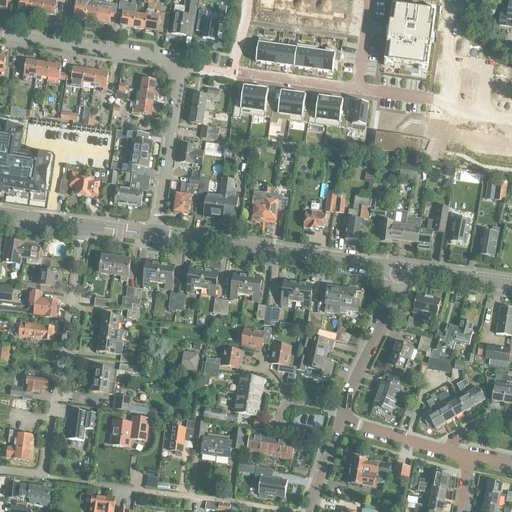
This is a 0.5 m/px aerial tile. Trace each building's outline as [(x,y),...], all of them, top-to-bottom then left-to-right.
[(0,0),(0,7),(0,8),(1,9),(4,9),(6,8),(7,9),(8,2),(13,2),(13,0),(0,0)] [(19,11),(31,12),(32,0),(15,0),(15,3),(20,3),(19,11)] [(32,0),(31,12),(42,14),(44,0),(32,0)] [(44,0),(42,14),(43,14),(43,17),(48,18),(50,15),(54,16),(56,0),(44,0)] [(77,0),(74,19),(86,21),(89,1),(83,0),(81,0),(82,0),(79,0),(77,0)] [(174,14),(171,34),(186,36),(192,37),(198,0),(185,0),(184,7),(175,6),(174,14)] [(273,0),(273,7),(283,8),(283,0),(273,0)] [(283,0),(283,8),(293,10),(294,0),(283,0)] [(294,0),(293,10),(303,11),(304,0),(294,0)] [(304,0),(303,11),(313,13),(314,0),(304,0)] [(314,0),(313,13),(323,14),(324,0),(314,0)] [(324,0),(323,14),(333,15),(335,0),(324,0)] [(335,0),(333,15),(343,17),(345,0),(335,0)] [(101,3),(89,1),(86,21),(98,23),(101,3)] [(511,2),(510,2),(508,13),(501,12),(499,27),(511,28),(511,2)] [(115,18),(116,12),(117,5),(101,3),(98,23),(110,24),(111,17),(115,18)] [(218,15),(217,22),(218,22),(217,23),(224,24),(225,18),(227,8),(224,8),(220,7),(218,15)] [(388,38),(385,62),(394,63),(420,67),(428,68),(432,44),(433,37),(436,13),(427,12),(401,8),(393,7),(389,30),(388,38)] [(148,10),(147,16),(145,30),(157,32),(160,12),(155,12),(155,11),(148,10)] [(200,11),(197,32),(204,33),(203,39),(215,41),(217,23),(218,22),(217,22),(206,20),(207,13),(200,11)] [(119,12),(118,18),(123,19),(121,26),(133,28),(135,15),(119,12)] [(133,28),(145,30),(147,16),(135,15),(133,28)] [(256,63),(266,64),(268,46),(269,46),(270,41),(259,39),(256,63)] [(295,68),(304,69),(307,46),(297,45),(297,47),(295,68)] [(266,64),(276,65),(278,47),(269,46),(268,46),(266,64)] [(285,66),(295,68),(297,47),(287,46),(287,48),(285,66)] [(304,69),(313,71),(316,52),(317,52),(317,48),(307,46),(304,69)] [(276,65),(285,66),(287,48),(278,47),(276,65)] [(323,72),(333,73),(336,50),(326,49),(325,54),(326,54),(323,72)] [(313,71),(323,72),(326,54),(325,54),(317,52),(316,52),(313,71)] [(31,78),(36,79),(38,63),(26,61),(23,80),(30,81),(31,78)] [(50,64),(38,63),(36,79),(36,80),(41,81),(42,77),(48,78),(50,64)] [(62,66),(50,64),(48,78),(64,80),(65,74),(61,73),(62,66)] [(82,89),(83,83),(85,70),(74,68),(72,75),(66,74),(65,81),(68,81),(67,87),(82,89)] [(97,72),(85,70),(83,83),(94,85),(97,72)] [(109,73),(97,72),(94,85),(94,87),(101,89),(101,92),(106,93),(109,73)] [(143,79),(141,91),(155,93),(157,81),(143,79)] [(253,116),(256,89),(244,87),(242,102),(236,101),(233,118),(240,119),(241,115),(253,116)] [(194,94),(192,109),(205,111),(207,101),(219,102),(220,91),(208,89),(207,96),(194,94)] [(271,119),(273,107),(266,106),(268,91),(256,89),(253,116),(271,119)] [(141,91),(140,102),(153,104),(155,93),(141,91)] [(290,121),(294,95),(282,93),(280,108),(273,107),(271,119),(270,124),(278,125),(279,120),(290,121)] [(309,124),(310,112),(304,111),(306,96),(294,95),(290,121),(309,124)] [(327,126),(331,99),(319,98),(317,112),(310,112),(309,124),(327,126)] [(346,129),(348,117),(341,116),(343,101),(331,99),(327,126),(346,129)] [(153,104),(140,102),(137,102),(136,109),(133,108),(132,113),(151,116),(153,104)] [(366,127),(369,105),(356,103),(354,118),(348,117),(346,129),(353,130),(354,126),(366,127)] [(12,107),(11,116),(26,119),(26,118),(31,118),(32,112),(20,110),(20,108),(12,107)] [(84,108),(83,119),(85,120),(85,119),(90,120),(91,109),(84,108)] [(203,125),(205,111),(192,109),(190,123),(203,125)] [(32,112),(31,118),(35,119),(35,120),(38,120),(41,120),(42,113),(36,112),(32,112)] [(78,115),(61,113),(61,119),(77,122),(78,115)] [(0,192),(8,194),(7,189),(45,195),(51,156),(33,152),(32,154),(21,152),(25,128),(0,123),(0,192)] [(202,127),(201,139),(218,141),(220,130),(202,127)] [(447,129),(445,149),(457,151),(459,131),(447,129)] [(459,131),(457,151),(469,153),(472,132),(459,131)] [(134,140),(132,154),(151,157),(153,143),(148,143),(149,135),(127,132),(126,139),(134,140)] [(472,132),(469,153),(481,154),(484,133),(472,132)] [(377,133),(374,150),(424,157),(426,140),(377,133)] [(484,133),(481,154),(494,156),(497,135),(484,133)] [(243,144),(244,140),(244,138),(231,136),(231,138),(230,142),(243,144)] [(223,145),(208,143),(206,156),(221,158),(223,145)] [(251,153),(259,154),(260,144),(253,143),(251,153)] [(182,145),(180,163),(202,166),(204,154),(194,152),(195,147),(182,145)] [(297,155),(297,153),(298,147),(282,146),(282,151),(282,153),(297,155)] [(151,157),(132,154),(132,153),(127,153),(125,165),(122,165),(112,163),(111,172),(117,173),(121,174),(121,173),(135,175),(137,167),(149,169),(151,157)] [(325,162),(314,160),(313,167),(324,169),(325,162)] [(402,162),(401,166),(401,171),(427,174),(428,170),(428,166),(402,162)] [(452,177),(453,167),(446,166),(445,176),(452,177)] [(455,171),(454,181),(482,185),(484,175),(455,171)] [(72,172),(69,187),(76,188),(74,195),(75,195),(77,197),(81,197),(82,196),(83,196),(85,179),(78,178),(78,173),(72,172)] [(111,172),(110,172),(108,184),(115,186),(117,173),(111,172)] [(375,175),(366,173),(365,182),(369,183),(368,187),(373,188),(375,175)] [(132,175),(130,190),(128,206),(141,208),(143,192),(136,191),(137,185),(149,186),(150,177),(132,175)] [(85,179),(83,196),(84,196),(85,198),(89,199),(90,197),(92,198),(92,197),(98,198),(100,189),(101,182),(85,179)] [(222,179),(220,196),(217,217),(224,218),(224,219),(236,221),(239,196),(236,196),(236,192),(232,191),(234,180),(222,179)] [(67,181),(62,180),(59,194),(65,195),(67,181)] [(489,180),(486,200),(494,201),(505,202),(508,182),(497,181),(489,180)] [(185,204),(188,184),(182,183),(181,195),(175,194),(173,212),(181,214),(183,204),(185,204)] [(181,214),(183,214),(184,215),(187,216),(188,214),(189,215),(190,212),(191,213),(193,211),(193,207),(192,206),(190,206),(192,196),(192,197),(193,190),(199,190),(200,186),(194,185),(188,184),(185,204),(183,204),(181,214)] [(391,240),(394,211),(378,209),(382,186),(374,185),(372,200),(371,200),(370,208),(371,209),(370,216),(379,218),(376,243),(390,245),(391,240)] [(267,194),(272,194),(274,194),(275,188),(265,187),(264,193),(255,192),(252,211),(253,211),(251,221),(263,223),(267,194)] [(115,204),(128,206),(130,190),(117,188),(115,204)] [(335,214),(335,213),(337,200),(338,193),(327,191),(326,201),(327,201),(325,213),(335,214)] [(275,225),(277,209),(281,209),(281,210),(287,211),(289,199),(282,198),(282,202),(273,201),(274,194),(267,194),(263,223),(275,225)] [(216,217),(217,217),(220,196),(207,195),(204,217),(216,218),(216,217)] [(344,230),(343,235),(345,235),(345,240),(361,242),(363,227),(367,227),(370,208),(371,200),(371,198),(355,196),(353,211),(349,211),(348,218),(346,230),(344,230)] [(335,213),(344,214),(345,201),(337,200),(335,213)] [(433,234),(433,232),(445,235),(449,208),(437,206),(435,221),(429,221),(428,226),(428,231),(420,230),(419,230),(418,244),(417,248),(418,248),(419,249),(423,250),(425,249),(426,249),(426,247),(431,248),(432,237),(433,237),(433,234)] [(394,211),(391,240),(404,242),(407,218),(408,218),(408,213),(395,211),(394,211)] [(306,213),(304,229),(318,231),(319,228),(324,228),(326,215),(306,213)] [(404,242),(418,244),(419,230),(420,230),(421,219),(408,218),(407,218),(404,242)] [(454,218),(450,242),(467,245),(471,221),(454,218)] [(483,231),(479,255),(494,258),(499,234),(483,231)] [(3,263),(13,264),(12,269),(12,271),(14,273),(16,273),(18,272),(20,270),(20,265),(21,265),(22,258),(28,259),(27,264),(41,266),(42,259),(41,249),(40,249),(40,248),(24,245),(24,243),(6,240),(3,263)] [(100,274),(114,275),(116,259),(103,257),(101,265),(97,264),(96,272),(100,273),(100,274)] [(121,281),(128,282),(129,278),(131,261),(116,259),(114,275),(122,277),(121,281)] [(150,283),(158,284),(161,265),(147,263),(143,287),(150,287),(150,283)] [(175,267),(161,265),(158,284),(166,285),(165,290),(171,291),(175,267)] [(194,289),(202,290),(205,271),(191,269),(187,293),(194,294),(194,289)] [(57,273),(57,272),(54,272),(54,273),(42,271),(40,285),(60,288),(62,274),(57,273)] [(219,273),(205,271),(202,290),(210,291),(209,296),(216,297),(219,273)] [(245,296),(248,277),(234,275),(231,299),(237,300),(238,295),(245,296)] [(262,279),(248,277),(245,296),(254,297),(253,302),(259,303),(262,279)] [(21,282),(20,290),(34,291),(35,284),(21,282)] [(288,302),(296,303),(299,284),(285,282),(282,306),(288,307),(288,302)] [(313,286),(299,284),(296,303),(304,304),(304,309),(310,309),(313,286)] [(0,287),(0,300),(11,302),(12,290),(0,287)] [(122,310),(128,311),(132,311),(135,288),(128,287),(126,298),(123,297),(122,310)] [(135,288),(132,311),(140,312),(143,289),(135,288)] [(333,306),(340,307),(343,290),(328,288),(325,313),(332,314),(333,306)] [(339,313),(346,314),(347,311),(358,313),(360,300),(356,300),(357,292),(343,290),(340,307),(339,313)] [(41,293),(30,292),(28,307),(32,307),(60,310),(61,302),(42,300),(43,293),(41,293)] [(169,310),(177,311),(179,295),(171,294),(169,310)] [(186,296),(179,295),(177,311),(184,312),(186,296)] [(418,295),(414,313),(438,319),(442,302),(440,300),(418,295)] [(95,307),(109,308),(110,301),(96,299),(95,307)] [(214,314),(221,315),(223,301),(216,300),(214,314)] [(229,302),(223,301),(221,315),(227,316),(229,302)] [(257,321),(264,322),(266,308),(266,307),(259,306),(257,321)] [(0,315),(26,319),(27,311),(0,307),(0,315)] [(59,319),(60,310),(32,307),(31,312),(29,311),(28,319),(34,319),(35,316),(59,319)] [(511,309),(500,307),(496,335),(511,337),(511,309)] [(273,309),(272,322),(278,323),(281,309),(273,308),(273,309)] [(140,312),(132,311),(128,311),(127,319),(139,320),(140,312)] [(308,329),(315,330),(317,314),(310,313),(308,329)] [(324,315),(317,314),(315,330),(315,328),(322,329),(324,315)] [(103,328),(118,330),(119,324),(125,325),(125,319),(120,318),(104,316),(103,328)] [(410,333),(414,320),(406,317),(401,330),(410,333)] [(457,338),(455,342),(456,342),(469,346),(476,325),(460,320),(458,328),(457,332),(456,332),(455,334),(456,334),(455,337),(457,338)] [(21,323),(20,337),(53,341),(55,327),(45,326),(21,323)] [(457,332),(458,328),(448,325),(445,333),(438,330),(432,351),(442,353),(443,348),(453,351),(456,342),(455,342),(457,338),(455,337),(456,334),(455,334),(456,332),(457,332)] [(103,328),(101,340),(122,343),(124,331),(118,330),(103,328)] [(264,333),(245,330),(242,346),(262,349),(263,344),(269,345),(272,329),(265,328),(264,333)] [(337,332),(335,342),(347,344),(350,335),(337,332)] [(422,337),(420,343),(432,346),(434,340),(422,337)] [(121,350),(122,343),(101,340),(99,352),(120,356),(121,350)] [(409,360),(413,349),(397,343),(393,354),(409,360)] [(430,353),(432,346),(420,343),(418,350),(430,353)] [(275,344),(272,364),(280,365),(278,372),(289,373),(296,374),(297,368),(287,367),(291,347),(275,344)] [(509,363),(511,350),(479,345),(478,355),(486,356),(485,359),(490,360),(489,365),(508,369),(509,363)] [(206,363),(205,369),(219,372),(220,366),(238,369),(241,352),(240,352),(241,350),(241,349),(226,347),(225,349),(223,361),(217,359),(216,360),(216,364),(206,363)] [(182,370),(196,372),(198,355),(184,353),(182,370)] [(402,378),(409,360),(393,354),(388,366),(396,368),(393,375),(402,378)] [(134,357),(122,355),(120,363),(133,364),(134,357)] [(434,371),(436,360),(430,359),(427,370),(434,372),(434,371)] [(439,360),(436,360),(434,372),(440,373),(442,361),(439,360)] [(464,363),(456,361),(454,371),(463,372),(464,363)] [(97,368),(95,380),(116,383),(117,377),(124,378),(125,373),(139,375),(140,368),(121,365),(120,372),(112,370),(97,368)] [(205,370),(204,375),(211,377),(218,378),(219,372),(205,369),(205,370)] [(412,374),(411,381),(423,383),(424,376),(412,374)] [(241,376),(238,393),(262,397),(264,380),(241,376)] [(380,390),(378,394),(402,404),(404,400),(398,397),(400,393),(402,389),(397,387),(400,379),(389,377),(386,383),(382,381),(381,384),(380,384),(379,388),(380,390)] [(115,390),(116,383),(95,380),(93,393),(108,395),(116,396),(114,410),(130,412),(130,413),(131,406),(132,406),(133,399),(121,398),(122,391),(115,390)] [(475,406),(468,394),(465,388),(462,383),(462,382),(457,385),(463,397),(458,400),(465,412),(468,412),(471,411),(471,408),(475,406)] [(492,401),(503,403),(505,389),(506,385),(495,384),(492,401)] [(478,388),(468,394),(475,406),(485,400),(478,388)] [(511,390),(505,389),(503,403),(511,404),(511,390)] [(258,417),(262,397),(238,393),(235,413),(258,417)] [(415,409),(378,395),(376,401),(373,401),(371,406),(372,408),(372,409),(387,414),(390,407),(399,410),(397,416),(411,421),(415,409)] [(441,428),(441,426),(445,423),(438,411),(432,400),(427,403),(431,410),(425,413),(428,417),(426,418),(425,422),(427,426),(431,427),(433,426),(435,429),(436,429),(438,430),(441,428)] [(455,418),(465,412),(458,400),(448,406),(455,418)] [(130,413),(134,414),(148,415),(149,409),(132,406),(131,406),(130,413),(130,412),(130,413)] [(448,406),(438,411),(445,423),(446,423),(455,418),(448,406)] [(94,431),(96,414),(73,411),(69,439),(84,441),(85,429),(94,431)] [(130,448),(131,439),(146,441),(150,416),(148,415),(134,414),(133,424),(114,422),(110,445),(130,448)] [(269,422),(256,420),(254,429),(268,431),(269,422)] [(181,456),(182,453),(183,453),(185,442),(194,443),(197,423),(187,421),(186,429),(172,427),(169,451),(176,452),(176,455),(181,456)] [(202,455),(216,457),(219,436),(208,435),(207,440),(204,439),(206,424),(197,423),(194,443),(194,445),(203,446),(202,455)] [(230,438),(219,436),(216,457),(230,459),(231,449),(241,450),(243,429),(234,427),(232,443),(229,443),(230,438)] [(249,434),(246,452),(292,460),(295,444),(267,439),(267,437),(249,434)] [(353,459),(351,471),(384,477),(408,481),(410,469),(397,466),(396,472),(380,470),(375,462),(368,460),(368,462),(353,459)] [(257,469),(255,483),(260,483),(259,494),(260,495),(260,497),(268,498),(268,496),(285,498),(288,482),(272,479),(273,472),(257,469)] [(382,484),(384,477),(351,471),(348,484),(364,486),(375,488),(376,483),(382,484)] [(420,480),(419,486),(426,487),(425,488),(433,489),(447,491),(450,476),(436,473),(434,481),(427,479),(426,481),(420,480)] [(18,484),(10,482),(8,497),(16,498),(18,484)] [(487,493),(501,496),(503,484),(489,482),(487,493)] [(21,486),(19,498),(28,499),(28,500),(30,500),(29,502),(30,504),(32,505),(34,505),(36,503),(36,501),(49,503),(51,489),(30,486),(30,487),(21,486)] [(433,489),(431,500),(444,503),(447,491),(433,489)] [(487,493),(485,504),(498,507),(499,507),(501,496),(487,493)] [(143,496),(133,495),(133,500),(136,500),(136,508),(141,508),(141,504),(143,504),(143,496)] [(114,511),(116,500),(93,497),(90,511),(114,511)] [(431,500),(428,511),(442,511),(444,503),(431,500)] [(219,504),(206,502),(205,510),(218,511),(218,510),(230,511),(231,506),(219,504)]
